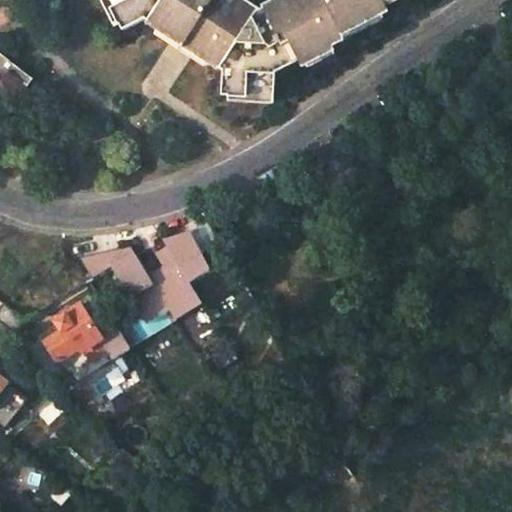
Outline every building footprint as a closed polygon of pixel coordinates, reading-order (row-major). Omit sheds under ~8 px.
[(112,0),(116,7),(112,8),(122,29),(144,18),(171,35),(174,31),(187,40),(199,47),(196,51),(223,69),(221,94),(245,95),(245,90),(274,92),(275,72),(298,60),(301,64),(319,55),(317,50),(342,37),(338,28),(363,15),(365,20),(387,9),(382,0),(277,0),(257,11),(240,0),(112,0)] [(33,78),(0,52),(0,95),(7,95),(17,101),(33,78)] [(137,252),(113,265),(153,330),(203,299),(192,280),(213,268),(204,252),(221,241),(205,213),(153,245),(166,265),(151,275),(137,252)] [(4,302),(0,307),(0,321),(15,333),(25,320),(4,302)] [(101,338),(80,304),(54,320),(61,330),(45,340),(58,361),(73,351),(79,347),(81,351),(84,349),(99,340),(101,338)] [(106,351),(99,340),(84,349),(91,360),(106,351)] [(0,395),(2,397),(0,399),(0,418),(7,424),(19,392),(7,382),(0,389),(0,395)] [(138,463),(124,451),(113,459),(114,459),(127,471),(138,463)] [(62,484),(52,496),(60,503),(71,492),(62,484)] [(60,503),(54,511),(75,511),(83,503),(71,492),(60,503)] [(52,496),(45,503),(54,511),(60,503),(52,496)]
